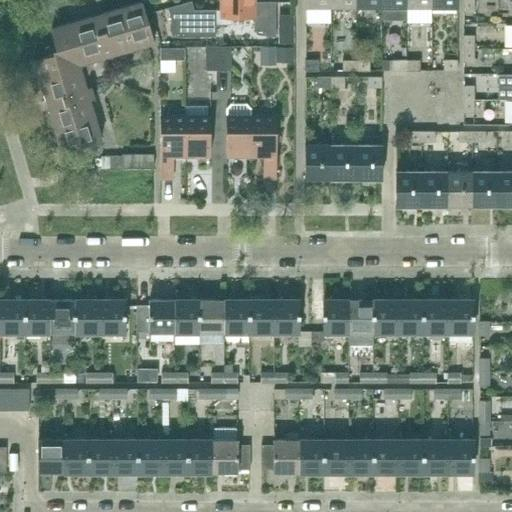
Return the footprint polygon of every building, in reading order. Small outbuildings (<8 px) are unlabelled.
[(275,3),(254,3),(253,0),(221,0),(221,11),(194,11),(191,2),(167,9),(171,23),(171,31),(174,31),(176,37),(216,37),(216,25),(231,25),(231,18),(253,18),(253,32),(263,32),(263,37),(275,37),(275,3)] [(330,0),(331,8),(356,8),(355,0),(330,0)] [(381,8),(380,0),(355,0),(356,8),(381,8)] [(406,8),(406,0),(380,0),(381,8),(406,8)] [(406,0),(406,8),(431,8),(431,0),(406,0)] [(457,8),(457,0),(431,0),(431,8),(457,8)] [(463,0),(463,13),(474,13),(474,0),(463,0)] [(113,56),(153,44),(141,2),(100,14),(101,19),(99,20),(94,21),(92,17),(51,29),(57,47),(52,56),(34,61),(46,102),(50,101),(52,109),(48,110),(60,151),(101,139),(90,99),(94,98),(91,88),(87,89),(84,79),(86,79),(94,64),(94,61),(103,59),(105,63),(115,60),(113,56)] [(463,50),(474,50),(474,36),(463,36),(463,50)] [(218,71),(218,47),(205,47),(205,71),(218,71)] [(218,47),(218,71),(231,71),(231,47),(218,47)] [(276,47),(263,47),(263,59),(276,59),(276,47)] [(184,48),(161,49),(161,60),(175,60),(184,60),(184,48)] [(474,63),(474,50),(463,50),(463,63),(474,63)] [(319,63),(319,52),(305,52),(305,63),(319,63)] [(356,63),(356,52),(342,52),(342,63),(356,63)] [(356,52),(356,63),(369,63),(369,52),(356,52)] [(406,63),(406,52),(393,52),(393,63),(406,63)] [(406,52),(406,63),(420,63),(420,52),(406,52)] [(457,52),(444,52),(444,63),(457,63),(457,52)] [(330,80),(330,74),(330,69),(317,69),(317,80),(330,80)] [(344,80),(344,74),(344,69),(330,69),(330,74),(330,80),(344,80)] [(381,69),(368,69),(368,80),(381,80),(381,69)] [(463,100),(474,100),(474,86),(463,86),(463,100)] [(474,114),(474,100),(463,100),(463,113),(474,114)] [(251,156),(251,116),(251,109),(246,104),(231,104),(226,109),(226,156),(251,156)] [(173,156),(185,156),(185,116),(160,116),(160,180),(173,180),(173,156)] [(185,156),(210,156),(210,116),(185,116),(185,156)] [(263,179),(276,179),(276,116),(251,116),(251,156),(263,156),(263,179)] [(421,143),(421,132),(408,132),(407,143),(421,143)] [(421,132),(421,143),(435,143),(435,132),(421,132)] [(472,143),(472,132),(458,132),(458,143),(472,143)] [(472,132),(472,143),(485,143),(485,132),(472,132)] [(305,179),(330,179),(330,145),(305,145),(305,179)] [(356,180),(356,145),(330,145),(330,179),(356,180)] [(381,180),(381,145),(356,145),(356,180),(381,180)] [(101,169),(153,169),(153,155),(121,155),(122,157),(101,157),(101,169)] [(497,206),(511,206),(511,171),(497,172),(497,206)] [(421,206),(421,172),(396,172),(396,206),(421,206)] [(447,206),(447,172),(421,172),(421,206),(447,206)] [(472,206),(472,172),(447,172),(447,206),(472,206)] [(497,206),(497,172),(472,172),(472,206),(497,206)] [(0,332),(25,332),(25,300),(0,300),(0,332)] [(25,332),(50,332),(50,300),(25,300),(25,332)] [(50,332),(74,332),(74,300),(50,300),(50,332)] [(74,332),(99,332),(99,300),(74,300),(74,332)] [(99,332),(125,332),(125,300),(99,300),(99,332)] [(149,332),(174,332),(174,300),(149,300),(149,332)] [(174,332),(199,332),(199,300),(174,300),(174,332)] [(199,332),(224,332),(224,300),(199,300),(199,332)] [(224,332),(249,332),(249,300),(224,300),(224,332)] [(249,332),(273,332),(273,300),(249,300),(249,332)] [(273,332),(299,332),(299,300),(273,300),(273,332)] [(323,332),(348,332),(348,300),(323,300),(323,332)] [(348,332),(373,332),(373,300),(348,300),(348,332)] [(373,332),(398,332),(398,300),(373,300),(373,332)] [(398,332),(423,332),(423,300),(398,300),(398,332)] [(423,332),(448,332),(448,300),(423,300),(423,332)] [(448,332),(473,332),(473,300),(448,300),(448,332)] [(489,335),(489,322),(479,322),(479,335),(489,335)] [(311,332),(299,332),(299,346),(311,346),(311,345),(311,332)] [(323,332),(311,332),(311,345),(320,345),(320,341),(323,341),(323,332)] [(479,372),(489,372),(489,359),(479,359),(479,372)] [(224,383),(224,365),(223,365),(223,373),(211,373),(211,383),(224,383)] [(224,365),(224,383),(235,383),(235,373),(231,373),(231,365),(224,365)] [(335,383),(335,374),(335,371),(321,371),(321,383),(335,383)] [(489,386),(489,372),(479,372),(479,385),(489,386)] [(0,373),(0,382),(14,383),(14,373),(0,373)] [(50,383),(50,373),(36,373),(36,383),(50,383)] [(50,373),(50,383),(63,383),(63,373),(50,373)] [(99,383),(99,373),(86,373),(86,383),(99,383)] [(99,373),(99,383),(113,383),(113,373),(99,373)] [(174,383),(174,373),(161,373),(161,383),(174,383)] [(174,373),(174,383),(188,383),(188,373),(174,373)] [(273,383),(273,373),(260,373),(260,383),(273,383)] [(273,373),(273,383),(287,383),(287,374),(273,373)] [(360,383),(360,374),(348,373),(348,374),(348,383),(360,383)] [(348,383),(348,374),(335,374),(335,383),(348,383)] [(373,383),(373,374),(360,374),(360,383),(373,383)] [(373,374),(373,383),(386,383),(386,374),(373,374)] [(398,383),(398,374),(386,374),(386,383),(398,383)] [(398,374),(398,383),(409,383),(409,374),(398,374)] [(423,383),(423,374),(409,374),(409,383),(423,383)] [(423,374),(423,383),(436,383),(436,374),(423,374)] [(473,383),(473,376),(461,376),(461,374),(447,374),(447,383),(473,383)] [(6,410),(17,410),(17,389),(6,389),(6,410)] [(17,410),(29,410),(29,389),(17,389),(17,410)] [(63,399),(63,389),(50,389),(50,399),(63,399)] [(63,389),(63,399),(77,399),(77,389),(63,389)] [(113,399),(113,389),(99,389),(99,399),(113,399)] [(113,389),(113,399),(126,399),(126,389),(113,389)] [(162,399),(162,389),(149,389),(149,399),(162,399)] [(162,389),(162,399),(176,399),(176,389),(162,389)] [(212,399),(212,389),(187,389),(187,399),(212,399)] [(212,389),(212,399),(238,399),(238,389),(212,389)] [(299,399),(299,389),(285,389),(285,399),(299,399)] [(299,389),(299,399),(312,399),(312,389),(299,389)] [(348,399),(348,389),(335,389),(335,399),(348,399)] [(348,389),(348,399),(361,399),(361,389),(348,389)] [(398,399),(398,389),(384,389),(384,399),(398,399)] [(398,389),(398,399),(411,399),(411,389),(398,389)] [(448,399),(448,389),(434,389),(434,399),(448,399)] [(448,389),(448,399),(461,399),(461,389),(448,389)] [(489,422),(489,397),(479,397),(479,422),(489,422)] [(489,435),(489,422),(479,422),(479,435),(489,435)] [(237,472),(237,469),(237,445),(237,440),(236,440),(236,428),(212,428),(212,440),(212,472),(237,472)] [(63,472),(63,440),(38,440),(38,472),(63,472)] [(88,472),(88,440),(63,440),(63,472),(88,472)] [(113,472),(113,440),(88,440),(88,472),(113,472)] [(138,472),(138,440),(113,440),(113,472),(138,472)] [(162,472),(162,440),(138,440),(138,472),(162,472)] [(162,472),(187,472),(187,440),(162,440),(162,472)] [(212,472),(212,440),(187,440),(187,472),(212,472)] [(273,472),(298,472),(298,440),(273,440),(273,445),(273,469),(273,472)] [(323,472),(324,440),(298,440),(298,472),(323,472)] [(348,472),(348,440),(324,440),(323,472),(348,472)] [(373,472),(373,440),(348,440),(348,472),(373,472)] [(398,472),(398,440),(373,440),(373,472),(398,472)] [(423,472),(423,440),(398,440),(398,472),(423,472)] [(447,472),(448,440),(423,440),(423,472),(447,472)] [(473,472),(473,440),(448,440),(447,472),(473,472)] [(250,469),(250,445),(237,445),(237,469),(250,469)] [(273,469),(273,445),(261,445),(261,469),(273,469)] [(489,472),(489,459),(479,459),(479,472),(489,472)]
